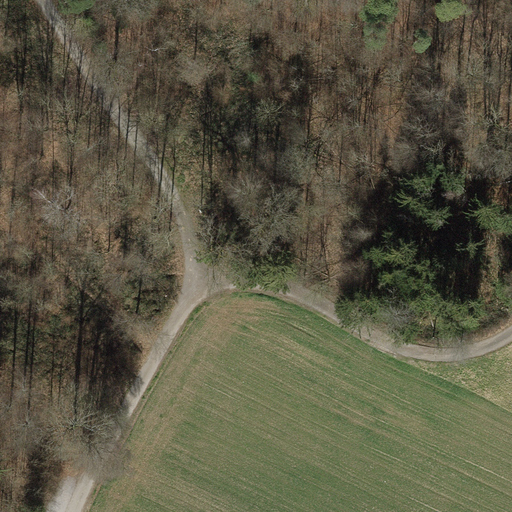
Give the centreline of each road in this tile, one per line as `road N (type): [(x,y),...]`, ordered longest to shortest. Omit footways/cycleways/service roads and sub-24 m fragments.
road 1 (track): [(204,286),(177,199),(45,0)]
road 2 (track): [(204,286),(251,279),(301,291),(405,350),(490,344),(511,330)]
road 3 (track): [(73,511),(174,324),(204,286)]
